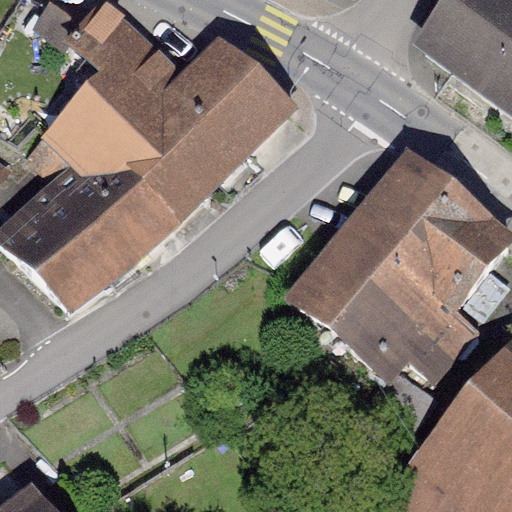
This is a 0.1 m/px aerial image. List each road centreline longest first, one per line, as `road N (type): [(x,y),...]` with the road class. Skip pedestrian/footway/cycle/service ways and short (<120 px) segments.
road 1 (residential): [(377,98),(187,277),(0,404)]
road 2 (tertiary): [(377,98),(511,199)]
road 3 (tertiary): [(198,0),(340,73)]
